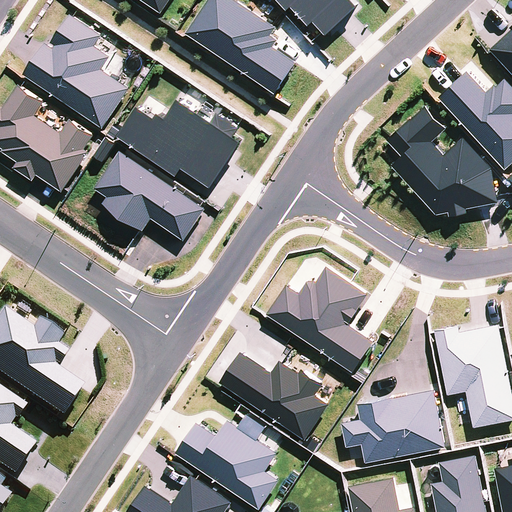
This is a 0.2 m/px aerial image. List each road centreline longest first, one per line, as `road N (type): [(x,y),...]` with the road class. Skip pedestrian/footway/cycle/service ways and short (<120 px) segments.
road 1 (residential): [(293,174),(414,254),(442,263),(511,258)]
road 2 (residential): [(456,0),(330,117),(293,174)]
road 3 (residential): [(0,221),(178,345)]
road 4 (residential): [(293,174),(178,345)]
road 5 (residential): [(178,345),(64,511)]
